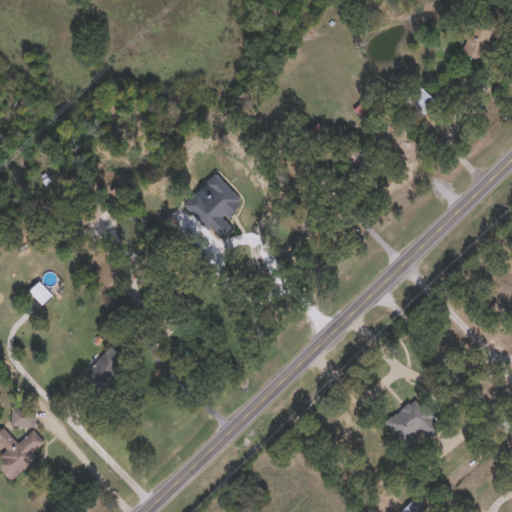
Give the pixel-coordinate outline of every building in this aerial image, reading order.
[(462,36),(473,12),(485,18),(490,7),(504,13),(482,61),(461,51),(467,38),(462,36)] [(436,99),(424,114),(404,97),(417,82),(436,99)] [(356,108),(364,99),(373,108),(364,116),(356,108)] [(323,128),(311,138),(308,134),(319,124),(323,128)] [(106,209),(83,229),(72,215),(95,196),(106,209)] [(29,290),(40,280),(52,294),(42,304),(29,290)] [(441,426),(429,436),(420,425),(403,439),(387,421),(417,396),(441,426)] [(35,424),(11,424),(11,407),(35,407),(35,424)] [(35,457),(10,479),(0,467),(0,455),(7,449),(0,441),(0,429),(4,426),(18,442),(34,428),(45,440),(32,453),(35,457)] [(400,511),(414,498),(427,511),(426,511),(400,511)]
